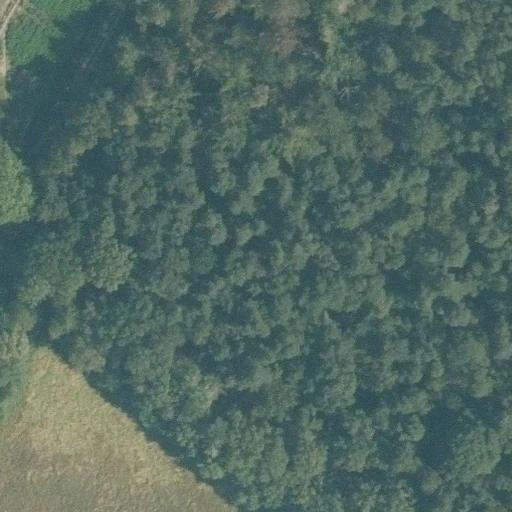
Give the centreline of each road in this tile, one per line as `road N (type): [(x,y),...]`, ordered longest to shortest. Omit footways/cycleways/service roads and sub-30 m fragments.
road 1 (unclassified): [(382,511),(78,250),(0,196)]
road 2 (track): [(14,205),(127,0)]
